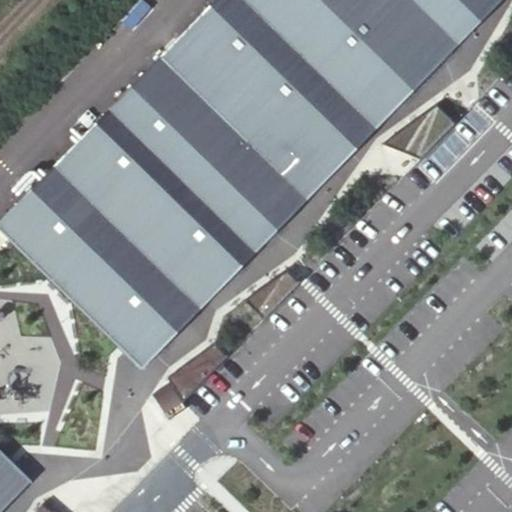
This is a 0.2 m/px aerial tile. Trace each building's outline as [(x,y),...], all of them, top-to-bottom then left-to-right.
[(214,0),(0,220),(0,223),(143,362),(158,346),(495,0),(214,0)] [(436,103),(381,144),(420,160),(428,151),(440,139),(451,127),(456,123),(436,103)] [(300,282),(287,268),(245,301),(263,319),(264,319),(273,309),(282,300),(291,291),(300,282)] [(214,342),(167,378),(181,402),(183,400),(192,391),(201,382),(210,373),(219,364),(228,355),(214,342)] [(0,506),(24,482),(0,459),(0,506)] [(55,511),(42,503),(35,511),(55,511)]
